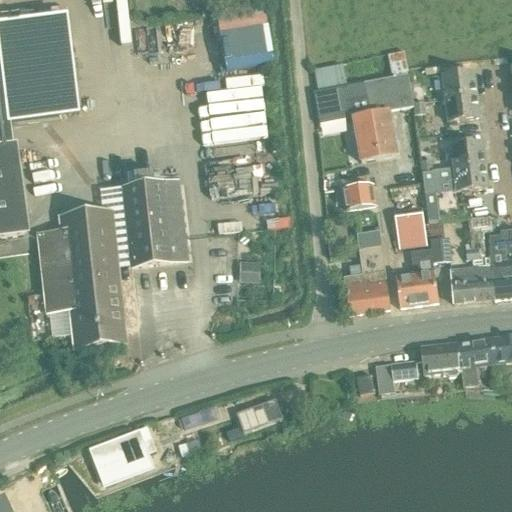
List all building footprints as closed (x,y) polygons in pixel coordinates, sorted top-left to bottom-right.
[(13,128),(60,123),(48,22),(1,28),(13,128)] [(0,238),(26,235),(0,39),(0,238)] [(392,80),(364,85),(378,163),(398,159),(390,114),(413,109),(414,109),(413,106),(411,94),(408,77),(409,74),(404,53),(387,57),(392,80)] [(343,68),(314,73),(318,94),(346,89),(343,68)] [(445,102),(477,99),(474,75),(443,79),(445,102)] [(318,94),(313,95),(319,127),(347,122),(352,121),(361,166),(378,163),(364,85),(346,89),(318,94)] [(424,105),(422,93),(411,94),(413,106),(424,105)] [(448,126),(480,122),(477,99),(445,102),(448,126)] [(413,109),(414,118),(425,117),(424,105),(413,106),(414,109),(413,109)] [(454,172),(485,168),(483,145),(451,149),(454,171),(454,172)] [(431,161),(420,163),(422,176),(433,174),(433,173),(431,161)] [(433,174),(422,176),(425,199),(428,225),(439,224),(436,198),(434,185),(455,182),(456,195),(487,192),(488,192),(485,168),(454,172),(454,171),(433,173),(433,174)] [(135,190),(123,192),(132,271),(188,265),(179,185),(155,188),(154,177),(134,179),(135,190)] [(376,209),(373,189),(344,193),(347,214),(376,209)] [(63,236),(43,238),(54,337),(75,335),(77,352),(125,347),(110,215),(61,220),(63,236)] [(399,252),(427,249),(422,217),(395,221),(399,252)] [(486,220),(468,222),(471,247),(471,248),(476,248),(478,263),(472,264),(472,271),(471,271),(474,306),(494,304),(490,260),(480,262),(478,252),(482,251),(481,235),(492,234),(491,220),(486,220)] [(441,225),(429,227),(431,240),(443,238),(441,225)] [(511,232),(500,234),(500,238),(489,239),(491,260),(490,260),(494,304),(511,302),(511,232)] [(363,278),(344,281),(350,319),(391,313),(380,235),(357,238),(363,278)] [(448,242),(445,242),(430,243),(431,252),(433,267),(451,265),(449,249),(448,242)] [(467,264),(472,264),(478,263),(476,248),(471,248),(471,252),(465,253),(467,264)] [(410,255),(413,279),(396,281),(401,312),(439,307),(433,267),(431,252),(410,255)] [(241,265),(241,285),(260,286),(260,266),(241,265)] [(453,308),(474,306),(471,271),(450,273),(453,308)] [(511,339),(491,342),(488,343),(491,370),(511,366),(511,339)] [(488,343),(457,346),(461,376),(462,376),(464,390),(478,388),(476,372),(491,370),(488,343)] [(457,346),(421,351),(425,378),(444,375),(450,380),(457,379),(459,376),(461,376),(457,346)] [(379,398),(395,396),(394,385),(418,382),(416,365),(391,368),(375,370),(379,398)] [(360,399),(375,396),(372,378),(357,381),(360,399)] [(275,403),(247,414),(254,433),(283,422),(275,403)] [(229,444),(244,439),(241,430),(227,435),(229,444)] [(139,433),(87,452),(93,470),(99,487),(136,474),(143,472),(139,460),(147,457),(139,433)]
